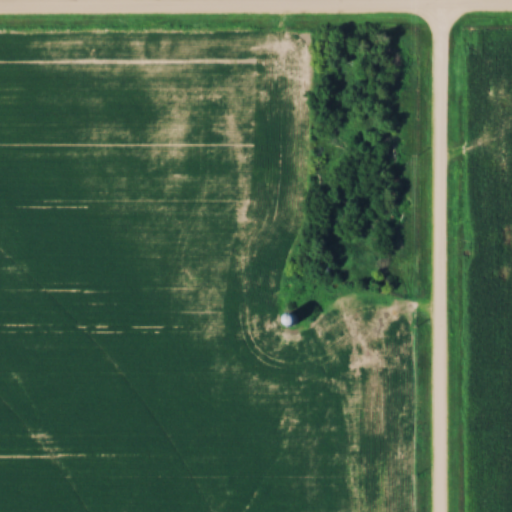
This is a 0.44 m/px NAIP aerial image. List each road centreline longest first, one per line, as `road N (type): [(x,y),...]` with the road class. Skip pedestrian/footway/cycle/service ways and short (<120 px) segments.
road 1 (residential): [(0,13),(511,10)]
road 2 (residential): [(441,511),(440,0)]
